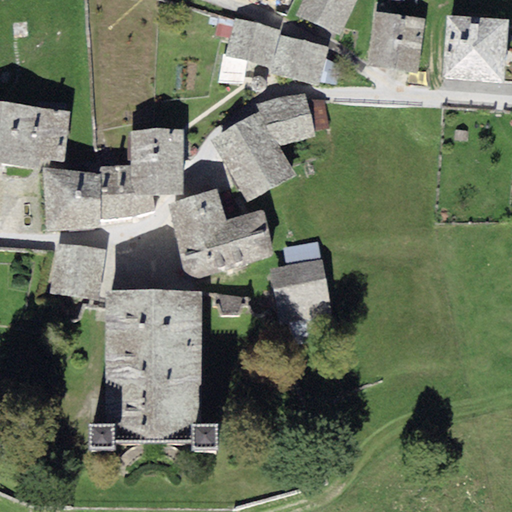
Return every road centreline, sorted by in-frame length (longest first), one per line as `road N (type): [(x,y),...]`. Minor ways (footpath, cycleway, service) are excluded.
road 1 (residential): [(0,242),(108,237),(155,220),(186,194),(214,132),(282,92),(511,105)]
road 2 (track): [(283,511),(317,502),(367,448),(438,413),(511,394)]
